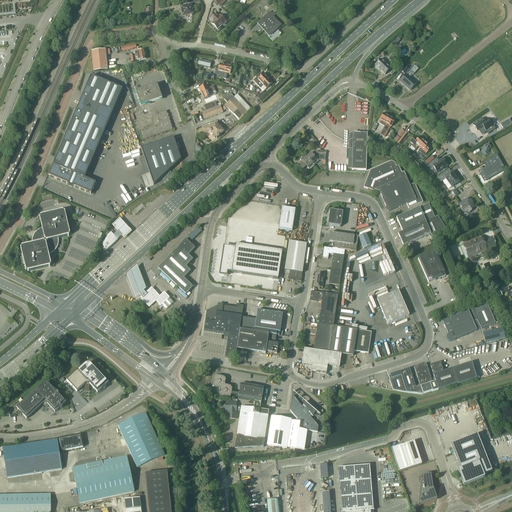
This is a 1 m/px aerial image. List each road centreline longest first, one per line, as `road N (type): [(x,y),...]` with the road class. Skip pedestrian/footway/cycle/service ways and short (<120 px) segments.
road 1 (primary): [(393,0),(66,304)]
road 2 (primary): [(78,310),(380,32)]
road 3 (unclassified): [(290,375),(329,384),(416,356),(430,336),(373,203),(318,190)]
road 4 (unclassified): [(0,249),(89,43),(157,30)]
road 5 (unclassified): [(161,47),(199,45),(303,68),(378,0)]
road 6 (unclassified): [(511,240),(442,138),(402,106)]
road 7 (unclassified): [(0,436),(79,428),(114,414),(156,380)]
road 8 (unclassified): [(315,457),(419,423),(445,477)]
road 9 (unclassified): [(201,287),(211,222),(267,164)]
road 10 (unclassified): [(402,106),(511,20)]
road 11 (unclassified): [(0,126),(58,0)]
road 12 (unknown): [(403,269),(369,283),(369,319),(389,334),(425,320)]
road 13 (unclassified): [(267,164),(273,146),(337,86),(353,82)]
